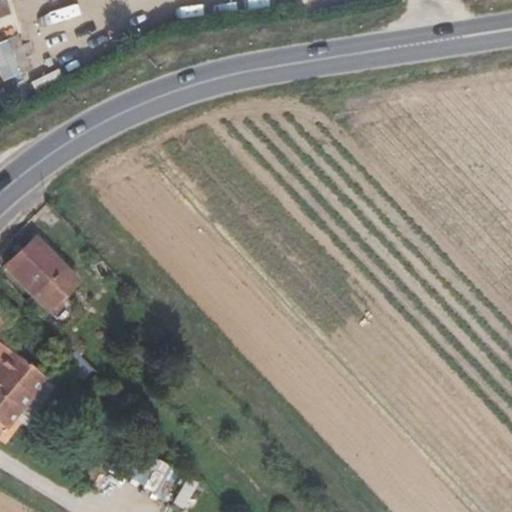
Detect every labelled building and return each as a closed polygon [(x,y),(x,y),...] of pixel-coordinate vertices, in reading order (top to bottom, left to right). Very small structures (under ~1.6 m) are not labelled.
[(8,0),(0,0),(0,80),(34,68),(8,0)] [(47,237),(19,264),(60,308),(88,282),(47,237)] [(0,288),(0,316),(30,346),(39,337),(21,319),(25,314),(0,288)] [(78,300),(56,321),(73,339),(95,319),(78,300)] [(64,379),(0,332),(0,363),(2,360),(21,374),(0,401),(30,424),(64,379)]
